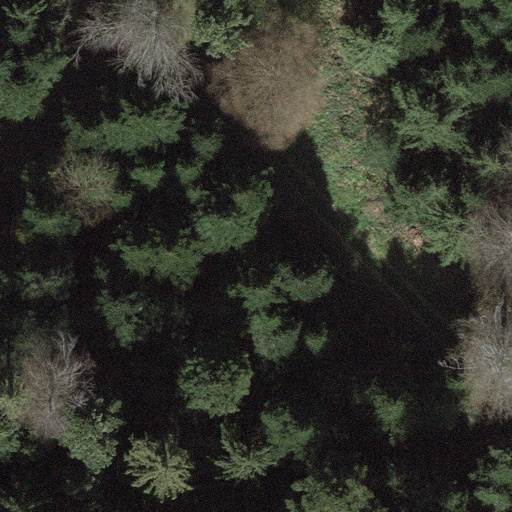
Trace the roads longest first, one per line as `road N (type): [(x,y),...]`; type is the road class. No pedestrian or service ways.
road 1 (track): [(511,370),(465,339),(108,0)]
road 2 (track): [(0,155),(146,39)]
